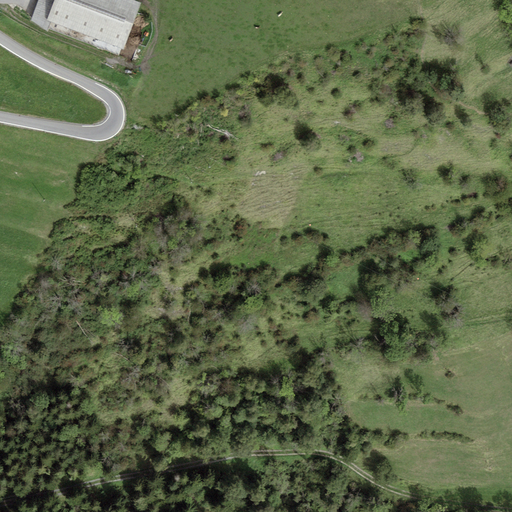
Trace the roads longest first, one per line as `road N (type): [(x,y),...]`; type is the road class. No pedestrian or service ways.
road 1 (track): [(0,501),(225,460),(322,454),(383,486),(511,510)]
road 2 (unclassified): [(0,117),(100,132),(118,112),(98,89),(0,37)]
road 3 (track): [(127,65),(37,29),(0,3)]
